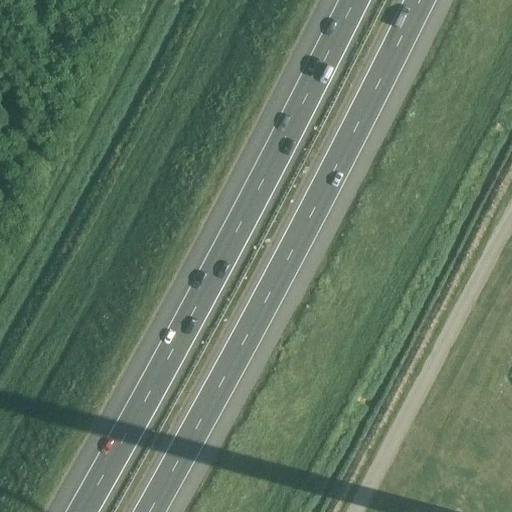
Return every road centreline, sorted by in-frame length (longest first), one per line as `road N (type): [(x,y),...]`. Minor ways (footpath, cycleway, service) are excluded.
road 1 (motorway): [(344,0),(70,511)]
road 2 (motorway): [(154,511),(216,409),(427,0)]
